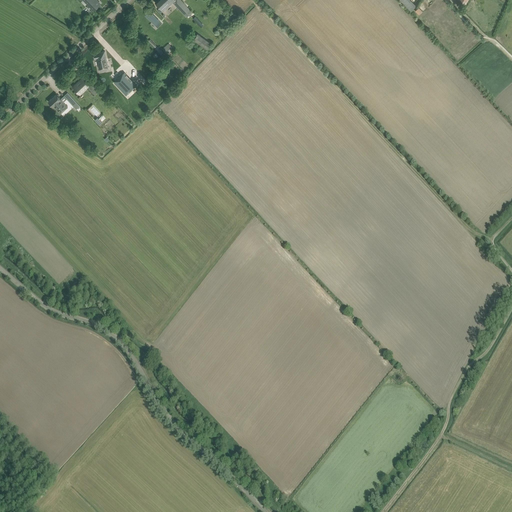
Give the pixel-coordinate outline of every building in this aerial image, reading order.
[(83,0),(93,10),(100,3),(97,0),(83,0)] [(157,0),(155,2),(159,6),(163,11),(173,2),(186,17),(189,14),(175,0),(157,0)] [(175,0),(189,14),(192,12),(180,0),(175,0)] [(160,21),(150,10),(146,14),(156,25),(160,21)] [(201,27),(204,24),(195,15),(193,18),(201,27)] [(193,41),(206,50),(211,43),(198,33),(197,34),(195,33),(191,38),(193,39),(193,41)] [(169,44),(163,49),(167,54),(173,48),(169,44)] [(100,71),(109,69),(105,51),(94,53),(95,58),(97,58),(100,71)] [(133,81),(121,68),(111,78),(123,91),(133,81)] [(77,83),(73,86),(80,94),(84,90),(88,86),(93,91),(97,87),(90,80),(87,82),(83,78),(78,83),(77,83)] [(65,96),(68,99),(76,108),(80,105),(71,96),(68,93),(65,96)] [(62,99),(57,94),(48,101),(53,106),(54,106),(61,113),(68,107),(61,100),(62,99)]
